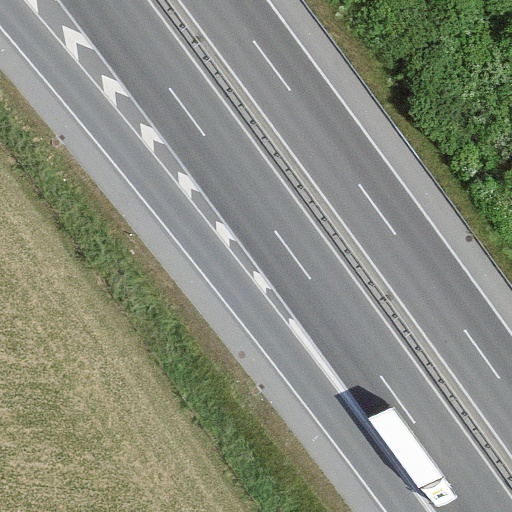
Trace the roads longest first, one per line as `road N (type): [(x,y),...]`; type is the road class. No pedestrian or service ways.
road 1 (motorway): [(0,0),(446,511)]
road 2 (motorway): [(104,0),(477,511)]
road 3 (motorway): [(511,395),(224,0)]
